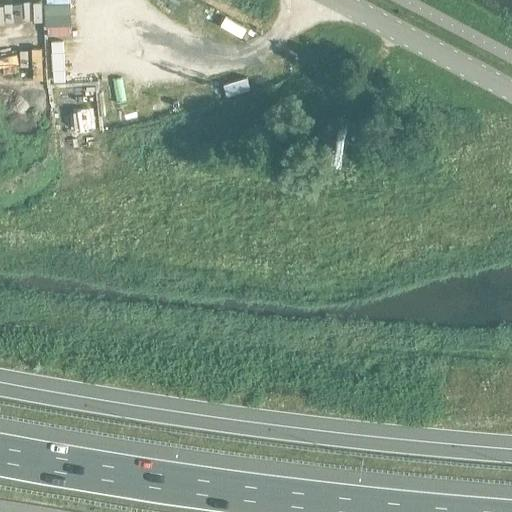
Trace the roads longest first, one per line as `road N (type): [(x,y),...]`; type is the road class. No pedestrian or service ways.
road 1 (motorway): [(397,511),(0,457)]
road 2 (secondary): [(511,91),(339,0)]
